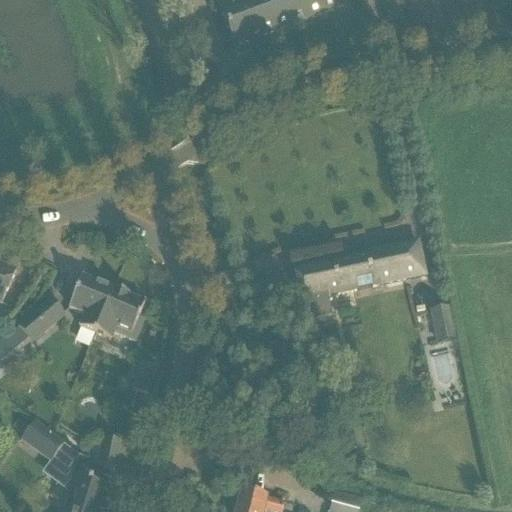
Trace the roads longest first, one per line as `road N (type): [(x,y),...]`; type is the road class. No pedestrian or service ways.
road 1 (unclassified): [(160,168),(340,83),(511,57)]
road 2 (unclassified): [(143,511),(173,394),(182,296),(165,241)]
